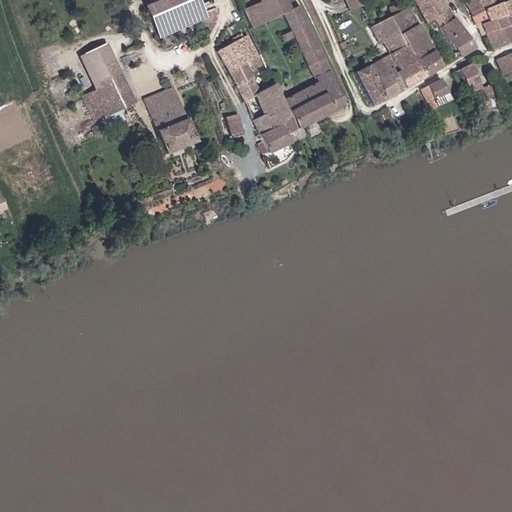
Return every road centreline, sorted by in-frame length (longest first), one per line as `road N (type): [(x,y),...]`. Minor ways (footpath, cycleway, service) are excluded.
road 1 (track): [(315,0),(365,107),(374,110),(466,58),(511,47)]
road 2 (track): [(252,175),(250,122),(213,45),(225,0)]
